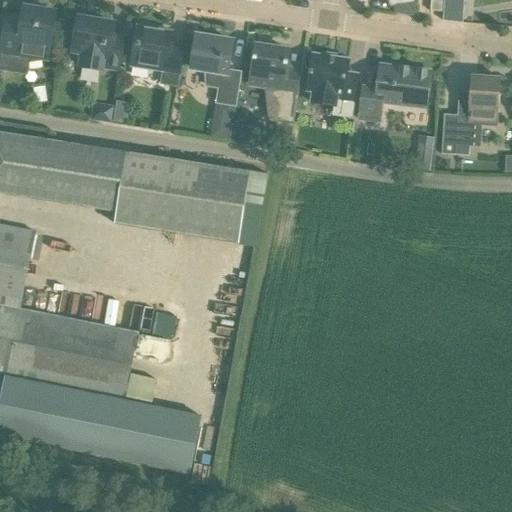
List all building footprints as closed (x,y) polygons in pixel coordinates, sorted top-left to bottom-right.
[(394,0),(397,17),(418,20),(415,0),(394,0)] [(444,15),(445,0),(432,0),(431,14),(444,15)] [(5,32),(0,63),(0,73),(15,76),(16,70),(28,72),(30,63),(43,61),(49,62),(49,60),(53,60),(51,47),(56,17),(46,15),(45,10),(29,13),(25,12),(24,18),(7,15),(7,21),(5,32)] [(84,57),(82,70),(102,74),(103,70),(120,73),(125,42),(113,40),(115,28),(103,26),(103,24),(92,23),(91,24),(79,22),(77,38),(73,38),(71,52),(74,53),(74,55),(84,57)] [(139,30),(134,63),(149,65),(149,70),(163,73),(162,83),(177,86),(182,49),(170,47),(172,36),(154,33),(152,30),(145,29),(142,31),(139,30)] [(219,91),(217,105),(236,108),(241,77),(229,75),(233,46),(198,40),(193,72),(207,74),(208,89),(219,91)] [(271,123),(294,126),(300,86),(286,84),(291,54),(281,53),(276,50),(272,49),(267,51),(257,49),(251,87),(270,90),(269,98),(268,98),(271,123)] [(353,121),(359,78),(347,77),(350,64),(314,58),(308,94),(314,95),(313,105),(336,109),(336,107),(341,108),(340,119),(353,121)] [(427,111),(432,75),(381,69),(378,92),(364,91),(360,122),(380,125),(383,105),(427,111)] [(443,157),(456,158),(470,159),(472,125),(482,126),(482,128),(498,129),(501,81),(473,79),(470,124),(445,122),(443,157)] [(96,109),(94,122),(111,125),(114,111),(96,109)] [(214,122),(211,139),(227,141),(230,124),(214,122)] [(0,136),(0,197),(118,216),(116,228),(240,247),(252,176),(127,156),(0,136)] [(409,170),(431,172),(432,156),(411,154),(409,170)] [(36,233),(0,225),(0,372),(126,399),(140,328),(22,304),(36,233)] [(118,243),(120,231),(106,228),(104,240),(118,243)] [(284,273),(286,261),(271,259),(270,272),(284,273)] [(103,285),(104,269),(89,269),(88,285),(103,285)] [(282,275),(249,275),(249,289),(282,289),(282,275)] [(251,290),(250,300),(252,300),(249,322),(275,324),(278,293),(251,290)] [(154,326),(156,306),(138,305),(136,324),(154,326)] [(175,317),(158,314),(154,336),(171,340),(175,317)] [(262,385),(271,326),(243,322),(240,342),(233,341),(229,370),(253,373),(252,383),(262,385)] [(202,416),(6,377),(0,405),(0,438),(190,476),(202,416)]
